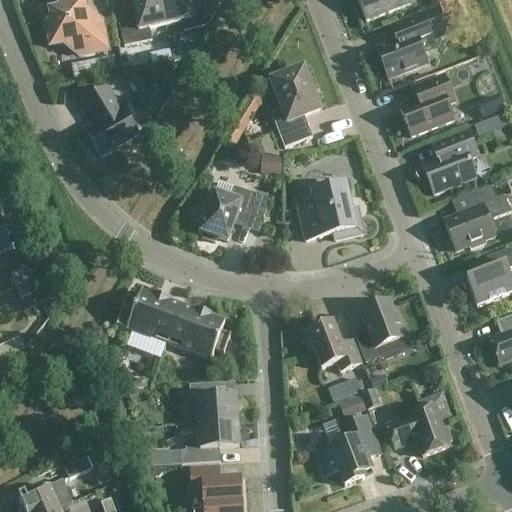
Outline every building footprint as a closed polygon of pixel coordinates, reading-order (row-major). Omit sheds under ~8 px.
[(165,28),(158,0),(131,0),(135,16),(117,20),(124,49),(151,43),(149,31),(165,28)] [(186,0),(158,0),(165,28),(181,24),(184,34),(206,29),(204,21),(211,20),(215,14),(211,0),(198,0),(199,2),(188,5),(186,0)] [(356,0),(365,24),(410,6),(407,0),(356,0)] [(52,22),(47,29),(51,49),(77,44),(79,58),(107,52),(101,25),(88,27),(83,2),(63,5),(58,12),(50,14),(52,22)] [(391,31),(397,46),(377,54),(388,82),(425,67),(421,55),(425,44),(444,37),(435,14),(391,31)] [(282,112),(271,117),(284,151),(312,140),(304,119),(319,113),(303,72),(271,84),(282,112)] [(447,108),(454,105),(444,78),(416,89),(421,103),(400,111),(411,140),(453,124),(447,108)] [(85,132),(101,160),(138,138),(121,111),(119,112),(106,90),(82,105),(91,119),(94,118),(98,125),(85,132)] [(436,163),(422,168),(433,198),(475,182),(468,163),(477,159),(467,135),(431,149),(436,163)] [(297,207),(305,244),(333,238),(335,244),(363,237),(357,211),(351,213),(345,187),(311,195),(313,204),(297,207)] [(474,213),(444,224),(455,254),(469,249),(470,253),(486,247),(484,243),(495,239),(493,235),(497,234),(493,222),(511,215),(504,198),(496,201),(491,189),(468,198),(474,213)] [(201,241),(215,245),(216,241),(227,245),(235,222),(259,231),(269,202),(235,190),(231,202),(214,196),(211,207),(206,206),(201,221),(205,223),(201,235),(203,236),(201,241)] [(0,230),(0,243),(8,241),(4,229),(0,230)] [(8,241),(0,243),(0,247),(3,256),(13,253),(8,241)] [(466,282),(477,310),(511,295),(511,284),(509,276),(511,275),(511,258),(510,253),(486,262),(491,273),(466,282)] [(11,277),(16,289),(25,286),(21,274),(11,277)] [(25,286),(16,289),(20,301),(30,297),(25,286)] [(123,309),(116,328),(166,347),(180,309),(169,304),(169,302),(154,297),(153,299),(141,294),(134,313),(123,309)] [(353,334),(365,366),(382,360),(378,351),(406,340),(399,321),(396,322),(389,304),(360,315),(366,330),(353,334)] [(195,314),(180,309),(166,347),(210,363),(214,354),(223,357),(230,338),(221,334),(224,325),(210,320),(211,318),(195,312),(195,314)] [(507,335),(489,342),(499,368),(511,363),(511,318),(502,322),(507,335)] [(302,342),(307,354),(313,352),(321,372),(336,367),(339,376),(362,367),(353,344),(342,348),(333,325),(307,336),(308,339),(302,342)] [(0,348),(0,362),(0,363),(23,352),(18,341),(0,348)] [(196,401),(198,427),(236,424),(235,398),(219,399),(218,386),(189,388),(190,402),(196,401)] [(361,397),(367,412),(377,408),(372,393),(361,397)] [(417,444),(422,460),(449,450),(434,409),(404,420),(404,422),(386,429),(394,452),(417,444)] [(317,456),(326,479),(339,474),(344,489),(372,478),(367,463),(380,458),(365,421),(340,430),(346,445),(317,456)] [(236,424),(198,427),(199,442),(185,443),(185,454),(181,454),(181,468),(213,466),(212,452),(238,450),(236,424)] [(64,471),(69,482),(92,472),(87,460),(64,471)] [(202,492),(203,507),(242,504),(240,480),(219,482),(218,470),(190,472),(191,492),(202,492)] [(19,511),(18,511),(57,511),(60,511),(50,488),(18,502),(21,508),(19,511)] [(101,505),(103,511),(114,511),(110,501),(101,505)]
